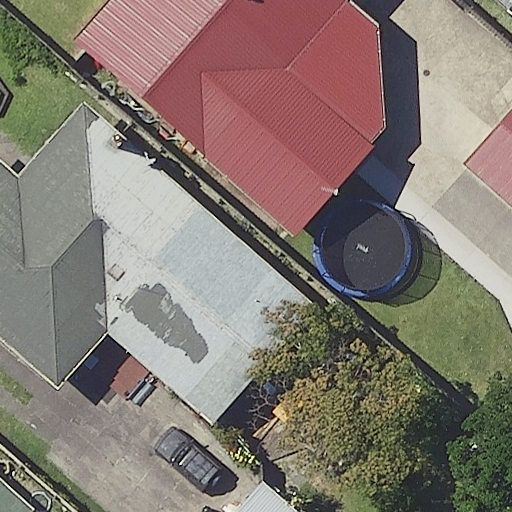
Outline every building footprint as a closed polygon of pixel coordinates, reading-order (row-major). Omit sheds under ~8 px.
[(333,0),(104,0),(61,51),(287,240),(367,145),(275,68),(333,0)] [(0,166),(0,348),(50,393),(99,338),(204,431),(311,309),(76,102),(10,176),(0,166)] [(511,103),(457,169),(511,214),(511,103)] [(0,511),(31,511),(35,509),(0,478),(0,511)] [(294,511),(258,481),(231,511),(294,511)]
